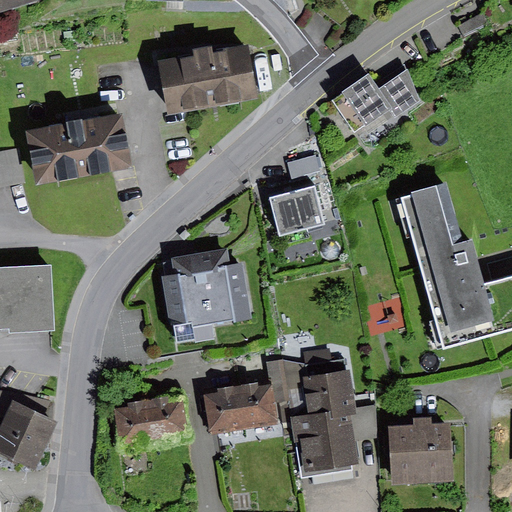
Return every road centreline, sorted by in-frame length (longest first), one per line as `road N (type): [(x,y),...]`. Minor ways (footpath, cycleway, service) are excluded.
road 1 (residential): [(81,511),(81,391),(96,318),(122,274),(165,229),(322,87)]
road 2 (residential): [(322,87),(453,0)]
